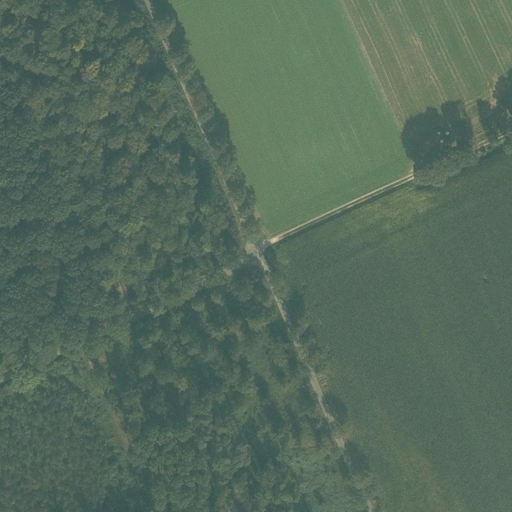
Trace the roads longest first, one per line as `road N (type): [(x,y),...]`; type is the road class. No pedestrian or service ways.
road 1 (unclassified): [(369,511),(254,249)]
road 2 (track): [(254,249),(511,126)]
road 3 (unclassified): [(254,249),(0,378)]
road 4 (unclassified): [(254,249),(144,0)]
